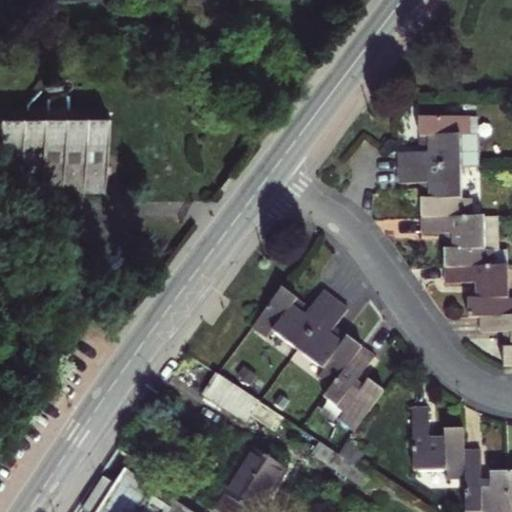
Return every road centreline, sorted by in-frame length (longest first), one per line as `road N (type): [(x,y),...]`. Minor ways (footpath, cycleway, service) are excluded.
road 1 (tertiary): [(26,511),(271,173)]
road 2 (residential): [(511,398),(463,374),(356,238),(271,173)]
road 3 (tertiary): [(271,173),(402,0)]
